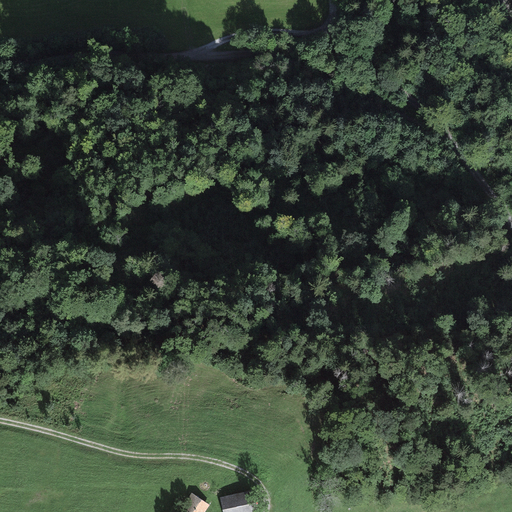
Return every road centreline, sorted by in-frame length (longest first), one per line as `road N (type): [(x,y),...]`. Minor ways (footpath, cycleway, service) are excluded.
road 1 (track): [(202,53),(264,53),(313,68),(341,92),(453,141),(511,222)]
road 2 (unclassified): [(334,1),(319,33),(250,33),(202,53),(0,62)]
road 3 (track): [(0,418),(129,454),(230,465),(258,481)]
road 4 (unclassified): [(334,1),(373,64),(453,141)]
